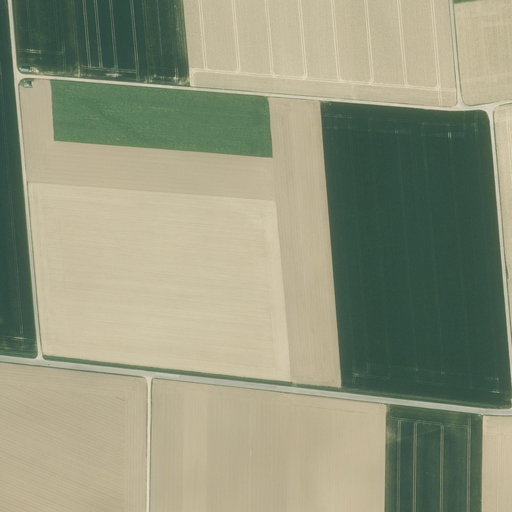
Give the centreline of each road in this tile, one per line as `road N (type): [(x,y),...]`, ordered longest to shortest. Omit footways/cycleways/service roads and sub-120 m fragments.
road 1 (unclassified): [(511,412),(0,358)]
road 2 (track): [(459,109),(16,75)]
road 3 (track): [(16,75),(40,362)]
road 4 (track): [(489,104),(511,368)]
road 5 (unclassified): [(511,101),(459,109),(450,0)]
road 6 (track): [(147,511),(149,374)]
